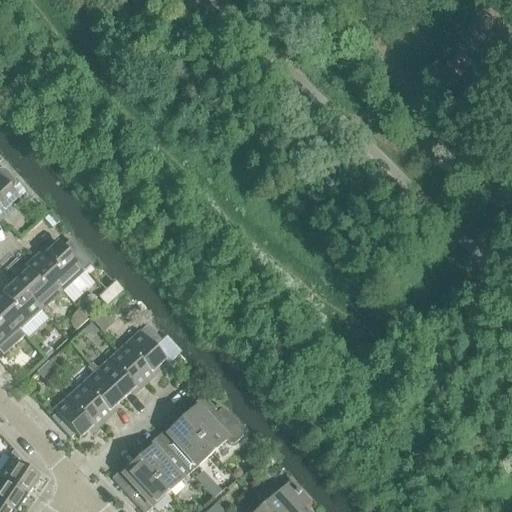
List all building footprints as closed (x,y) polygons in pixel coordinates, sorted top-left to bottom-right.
[(0,182),(0,222),(8,215),(4,212),(16,201),(0,182)] [(41,253),(32,261),(61,294),(83,274),(57,245),(45,256),(41,253)] [(25,274),(14,284),(39,313),(61,294),(32,261),(22,270),(25,274)] [(101,272),(92,280),(105,295),(100,300),(106,307),(121,294),(101,272)] [(0,292),(0,312),(18,332),(39,313),(14,284),(2,295),(0,292)] [(23,338),(18,332),(0,312),(0,355),(2,358),(23,338)] [(146,327),(116,354),(145,386),(155,378),(152,374),(164,363),(152,350),(160,343),(146,327)] [(160,343),(152,350),(164,363),(168,367),(179,357),(164,340),(160,343)] [(145,386),(116,354),(95,374),(121,402),(132,392),(136,395),(145,386)] [(121,402),(95,374),(74,393),(103,425),(112,416),(109,413),(121,402)] [(74,393),(52,413),(55,416),(50,420),(69,441),(74,437),(78,441),(90,430),(93,434),(103,425),(74,393)] [(187,411),(189,413),(193,417),(184,426),(211,456),(218,448),(222,452),(226,452),(242,438),(242,433),(224,412),(219,412),(215,415),(200,399),(187,411)] [(168,428),(155,440),(188,476),(211,456),(184,426),(174,435),(168,428)] [(149,458),(139,466),(166,496),(188,476),(155,440),(143,451),(149,458)] [(13,453),(8,460),(9,460),(15,464),(19,459),(13,453)] [(9,460),(0,473),(0,481),(25,498),(37,480),(15,464),(9,460)] [(139,511),(148,511),(166,496),(139,466),(129,475),(123,469),(111,481),(139,511)] [(15,511),(25,498),(0,481),(0,507),(7,511),(15,511)] [(210,485),(202,492),(213,503),(220,497),(210,485)] [(303,511),(283,490),(261,511),(303,511)]
